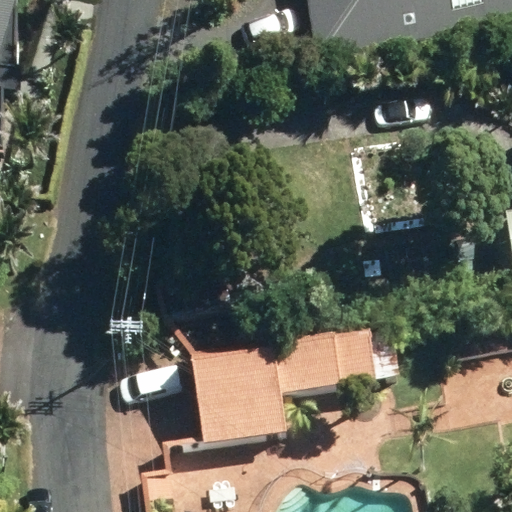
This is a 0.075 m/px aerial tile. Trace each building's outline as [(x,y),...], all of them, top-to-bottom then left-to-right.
[(0,0),(0,82),(23,0),(0,0)] [(511,0),(308,0),(320,64),(511,33),(511,0)] [(511,224),(497,227),(508,291),(511,290),(511,224)] [(153,270),(165,328),(220,315),(208,259),(153,270)] [(252,323),(186,333),(190,361),(255,353),(252,323)] [(190,361),(185,361),(195,454),(281,444),(276,402),(371,391),(365,339),(255,353),(190,361)]
